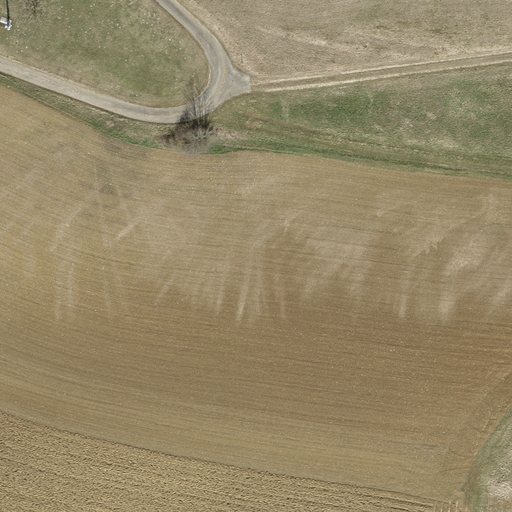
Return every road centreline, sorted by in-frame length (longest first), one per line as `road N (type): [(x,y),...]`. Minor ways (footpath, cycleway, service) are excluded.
road 1 (unclassified): [(0,63),(120,106),(159,114),(201,108),(224,82),(216,48),(166,0)]
road 2 (track): [(201,108),(404,157),(511,166)]
road 3 (track): [(224,82),(511,50)]
